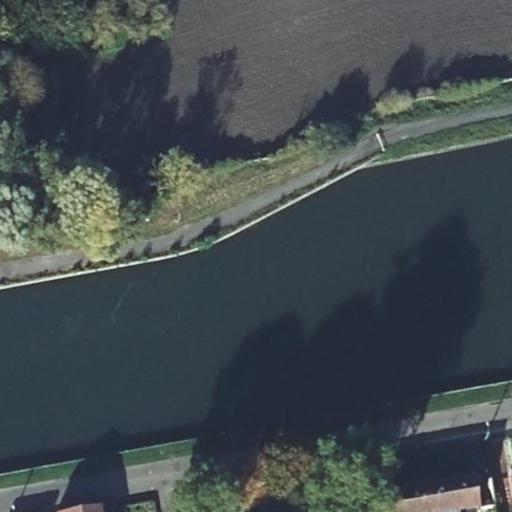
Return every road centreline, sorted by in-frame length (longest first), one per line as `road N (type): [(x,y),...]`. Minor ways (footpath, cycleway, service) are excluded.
road 1 (residential): [(511,415),(158,478)]
road 2 (residential): [(158,478),(0,506)]
